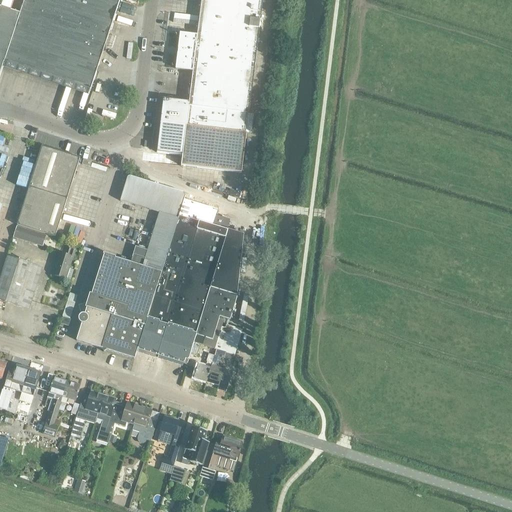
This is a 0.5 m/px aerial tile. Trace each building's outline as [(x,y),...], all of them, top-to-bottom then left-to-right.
[(24,0),(20,14),(11,11),(0,7),(0,73),(3,63),(90,92),(120,0),(24,0)] [(0,0),(0,7),(11,11),(14,0),(0,0)] [(201,0),(197,36),(180,34),(176,69),(193,71),(189,102),(163,99),(157,153),(182,156),(181,166),(242,174),(247,133),(245,133),(248,114),(249,114),(262,0),(201,0)] [(29,229),(45,234),(55,237),(80,158),(42,146),(17,225),(29,229)] [(120,201),(159,213),(148,251),(136,247),(131,263),(115,258),(115,257),(104,254),(92,295),(90,294),(85,308),(80,310),(81,315),(79,317),(78,320),(80,322),(82,324),(77,341),(102,349),(104,352),(106,351),(106,350),(135,359),(138,349),(145,326),(167,256),(174,233),(179,216),(184,200),(185,196),(185,194),(184,193),(131,177),(128,177),(127,178),(120,201)] [(184,200),(179,216),(198,222),(213,226),(215,217),(217,210),(184,200)] [(198,222),(179,216),(174,233),(167,256),(145,326),(138,349),(184,363),(188,364),(190,354),(194,343),(201,345),(211,348),(216,350),(223,329),(221,328),(224,319),(230,321),(237,298),(244,235),(228,230),(228,231),(213,226),(198,222)] [(213,227),(227,231),(228,231),(228,230),(231,220),(217,216),(213,227)] [(26,239),(42,244),(45,234),(29,229),(26,239)] [(52,275),(66,279),(73,258),(76,250),(70,248),(68,256),(59,253),(52,275)] [(0,280),(0,300),(17,306),(29,310),(42,268),(8,257),(0,280)] [(69,326),(71,320),(63,317),(61,324),(69,326)] [(225,330),(223,329),(216,350),(206,382),(219,386),(220,380),(229,383),(228,383),(229,383),(232,373),(217,368),(220,358),(225,359),(227,353),(236,356),(244,332),(226,327),(225,330)] [(197,356),(201,345),(194,343),(190,354),(197,356)] [(194,378),(206,382),(216,350),(211,348),(206,361),(207,361),(206,367),(198,365),(194,378)] [(16,383),(24,386),(29,370),(17,366),(10,388),(14,389),(16,383)] [(29,370),(24,386),(22,391),(34,395),(41,374),(29,370)] [(60,402),(62,398),(62,397),(67,382),(54,378),(47,398),(54,400),(47,423),(46,423),(43,434),(55,438),(59,427),(53,425),(55,420),(58,410),(60,402)] [(67,382),(62,397),(62,398),(75,402),(80,386),(67,382)] [(78,413),(96,418),(103,396),(91,392),(90,396),(84,394),(80,406),(78,413)] [(103,396),(96,418),(103,421),(97,442),(108,445),(114,424),(120,406),(114,404),(116,400),(103,396)] [(66,404),(60,402),(58,410),(64,412),(66,404)] [(126,408),(120,406),(114,424),(125,427),(127,422),(134,424),(132,430),(139,407),(127,403),(126,408)] [(78,413),(80,406),(74,404),(71,414),(77,416),(78,413)] [(152,411),(139,407),(132,430),(139,432),(138,438),(137,439),(138,441),(138,443),(140,444),(141,444),(143,444),(144,443),(145,442),(146,441),(150,442),(157,422),(149,420),(152,411)] [(173,467),(179,449),(174,447),(180,428),(177,427),(179,422),(164,418),(163,423),(160,422),(154,440),(160,442),(160,441),(172,444),(168,457),(164,456),(161,463),(173,467)] [(203,441),(206,431),(192,427),(185,450),(192,452),(189,461),(201,465),(207,446),(202,445),(203,442),(203,441)] [(220,445),(216,444),(215,446),(211,445),(200,476),(212,480),(215,472),(212,471),(217,456),(236,462),(242,442),(223,436),(220,445)] [(0,466),(8,440),(0,437),(0,466)] [(67,444),(62,441),(58,448),(63,450),(67,444)] [(51,475),(47,486),(53,488),(57,477),(51,475)] [(58,476),(56,483),(62,485),(65,478),(58,476)]
